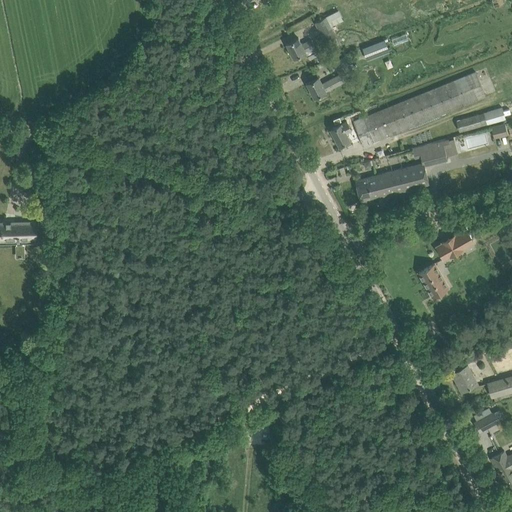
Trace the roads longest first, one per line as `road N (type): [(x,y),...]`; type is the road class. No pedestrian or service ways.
road 1 (unclassified): [(322,191),(286,200),(146,157),(0,128)]
road 2 (unclassified): [(495,511),(348,238)]
road 3 (unclassified): [(322,191),(219,0)]
road 4 (track): [(395,329),(236,409)]
road 5 (unclassified): [(348,238),(511,188)]
